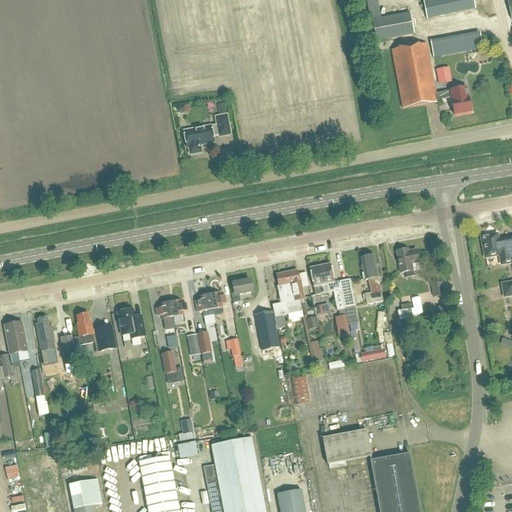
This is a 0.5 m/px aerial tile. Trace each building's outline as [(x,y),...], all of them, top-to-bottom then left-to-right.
[(366,0),(370,22),(372,21),(376,42),(414,35),(410,14),(380,20),(376,0),(366,0)] [(427,21),(475,11),(472,0),(434,0),(423,2),(427,21)] [(432,41),(435,58),(484,50),(481,33),(432,41)] [(426,45),(392,52),(402,110),(437,104),(437,102),(450,100),(454,117),(471,114),(468,98),(466,89),(435,94),(426,45)] [(448,69),(436,71),(438,82),(450,80),(448,69)] [(227,115),(225,105),(217,106),(219,117),(227,115)] [(192,131),(184,133),(185,139),(187,149),(189,149),(190,156),(201,154),(200,145),(205,144),(205,145),(214,144),(213,138),(219,137),(219,138),(230,136),(227,116),(215,119),(217,126),(192,131)] [(511,264),(507,241),(498,242),(497,236),(482,239),(486,259),(500,256),(502,266),(511,264)] [(407,251),(397,253),(401,275),(404,274),(405,279),(414,277),(413,272),(412,266),(419,264),(416,252),(414,252),(408,254),(407,251)] [(382,303),(378,279),(374,257),(361,260),(364,274),(362,275),(363,281),(365,280),(365,282),(368,281),(370,293),(364,295),(366,306),(382,303)] [(345,310),(339,282),(334,283),(330,266),(310,270),(314,289),(314,288),(316,296),(333,293),(337,312),(345,310)] [(299,314),(302,313),(300,302),(304,301),(300,283),(299,283),(297,272),(276,276),(279,291),(278,291),(279,298),(281,305),(273,306),(275,319),(289,316),(290,316),(299,314)] [(339,282),(345,310),(354,308),(349,280),(339,282)] [(234,305),(241,303),(239,296),(252,293),(250,281),(233,285),(234,294),(232,294),(234,305)] [(433,299),(444,297),(442,284),(431,286),(433,299)] [(505,298),(511,296),(511,284),(503,286),(505,298)] [(209,296),(213,317),(220,316),(223,312),(223,309),(222,305),(226,304),(225,297),(221,298),(220,294),(209,296)] [(204,319),(213,317),(209,296),(199,298),(200,302),(195,303),(197,310),(201,309),(202,313),(204,319)] [(170,304),(173,319),(183,317),(183,313),(187,312),(186,305),(181,305),(181,302),(170,304)] [(382,303),(366,306),(367,311),(384,308),(382,303)] [(174,324),(173,319),(170,304),(160,306),(161,309),(156,310),(157,318),(162,317),(163,321),(163,323),(167,325),(174,324)] [(317,307),(318,314),(329,314),(329,306),(317,307)] [(440,323),(449,321),(446,307),(437,308),(440,323)] [(413,309),(399,312),(402,321),(415,318),(413,309)] [(131,336),(132,341),(145,338),(143,324),(136,326),(133,311),(117,314),(122,338),(131,336)] [(272,313),(254,317),(261,352),(279,349),(272,313)] [(77,318),(79,325),(77,326),(79,338),(74,339),(76,348),(94,344),(96,354),(115,350),(111,329),(92,332),(91,323),(88,323),(87,316),(77,318)] [(338,336),(349,334),(346,317),(335,319),(338,336)] [(38,324),(36,325),(41,353),(44,368),(59,365),(54,341),(51,327),(49,328),(47,319),(38,321),(38,324)] [(309,332),(317,330),(315,319),(306,321),(309,332)] [(18,355),(20,363),(21,368),(30,366),(22,324),(12,326),(15,342),(16,342),(18,355)] [(15,342),(12,326),(4,327),(10,357),(18,355),(16,342),(15,342)] [(201,356),(211,354),(207,333),(197,335),(201,356)] [(167,337),(169,349),(179,347),(177,335),(167,337)] [(200,356),(196,336),(188,337),(192,357),(200,356)] [(65,367),(68,366),(77,364),(72,337),(60,340),(65,367)] [(231,357),(240,356),(237,340),(229,342),(231,357)] [(312,362),(321,360),(318,343),(308,345),(312,362)] [(385,359),(384,351),(360,356),(362,364),(385,359)] [(166,376),(175,374),(176,374),(172,353),(161,356),(165,376),(166,376)] [(4,380),(12,378),(8,356),(0,358),(4,380)] [(44,397),(40,372),(32,373),(39,417),(48,415),(45,396),(44,397)] [(177,384),(175,374),(166,376),(167,385),(177,384)] [(295,406),(310,403),(305,378),(290,381),(295,406)] [(218,393),(209,394),(210,401),(219,400),(218,393)] [(137,400),(131,404),(135,410),(141,406),(137,400)] [(191,424),(181,426),(182,435),(192,433),(191,424)] [(345,467),(344,463),(371,458),(366,432),(322,440),(327,466),(328,466),(329,470),(345,467)] [(211,511),(264,511),(251,440),(212,447),(215,467),(203,469),(211,511)] [(181,459),(199,457),(197,443),(179,445),(181,459)] [(14,453),(3,455),(4,462),(15,459),(14,453)] [(378,511),(419,511),(409,456),(370,463),(378,511)] [(53,489),(48,459),(26,463),(26,464),(31,493),(26,494),(29,511),(65,511),(61,487),(53,489)] [(147,511),(178,511),(169,459),(139,464),(147,511)] [(15,477),(19,477),(17,467),(6,468),(7,477),(11,476),(11,471),(14,470),(15,477)] [(73,511),(94,511),(94,507),(102,505),(97,481),(69,486),(73,510),(73,511)] [(279,511),(304,511),(301,491),(277,496),(279,511)]
